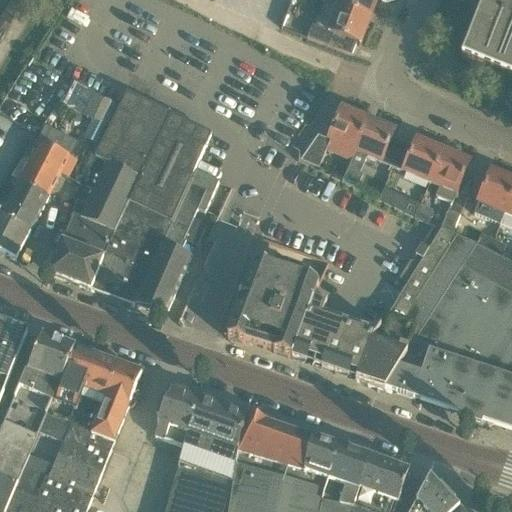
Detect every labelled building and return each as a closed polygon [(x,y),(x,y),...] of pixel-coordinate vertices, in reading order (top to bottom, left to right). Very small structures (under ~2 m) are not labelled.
[(340,0),(339,4),(338,7),(370,19),(377,0),(340,0)] [(481,8),(461,60),(511,80),(511,0),(487,0),(484,9),(482,8),(481,8)] [(338,7),(338,8),(329,5),(320,30),(312,27),(307,41),(343,54),(348,41),(359,45),(358,48),(359,48),(360,46),(370,19),(338,7)] [(92,120),(86,132),(83,139),(100,147),(118,111),(102,103),(104,100),(75,84),(64,106),(92,120)] [(211,137),(125,99),(97,162),(105,166),(106,165),(138,182),(120,221),(121,221),(164,242),(176,213),(194,173),(211,137)] [(328,142),(330,143),(354,154),(368,122),(341,111),(328,142)] [(354,154),(366,159),(381,165),(394,134),(396,135),(368,122),(354,154)] [(330,143),(328,142),(317,138),(300,163),(319,171),(330,143)] [(429,186),(443,153),(414,141),(414,143),(416,144),(403,175),(429,186)] [(28,161),(58,177),(68,159),(37,143),(28,161)] [(452,205),(455,197),(468,165),(471,166),(471,165),(443,153),(429,186),(439,190),(435,199),(452,205)] [(9,181),(47,201),(58,177),(28,161),(18,182),(11,178),(9,181)] [(80,220),(72,217),(62,244),(50,276),(91,293),(105,255),(112,238),(121,221),(120,221),(138,182),(106,165),(105,166),(80,220)] [(362,177),(347,170),(343,180),(358,186),(362,177)] [(135,309),(165,320),(191,260),(181,255),(186,244),(183,243),(197,212),(205,215),(218,185),(194,173),(176,213),(164,242),(135,309)] [(491,175),(478,206),(475,214),(500,224),(503,217),(511,196),(511,182),(489,173),(489,174),(491,175)] [(4,206),(34,224),(47,201),(9,181),(8,183),(14,187),(4,206)] [(406,200),(384,190),(378,202),(400,213),(406,200)] [(511,196),(503,217),(511,220),(511,196)] [(0,256),(15,263),(34,224),(4,206),(0,203),(0,256)] [(421,206),(415,220),(421,223),(426,226),(433,212),(421,206)] [(448,213),(441,230),(451,236),(459,217),(448,213)] [(105,255),(91,293),(135,309),(164,242),(121,221),(112,238),(105,255)] [(441,230),(421,262),(452,282),(416,339),(386,387),(383,392),(459,417),(458,421),(481,428),(482,425),(511,434),(511,266),(501,260),(488,254),(475,248),(463,241),(451,236),(441,230)] [(475,248),(488,254),(493,242),(481,236),(475,248)] [(506,248),(493,242),(488,254),(501,260),(506,248)] [(373,340),(372,341),(367,349),(355,382),(383,392),(386,387),(416,339),(452,282),(421,262),(380,329),(379,328),(373,340)] [(273,353),(292,361),(315,298),(318,289),(317,287),(256,264),(255,265),(254,265),(243,294),(242,293),(236,309),(237,310),(226,339),(227,339),(227,340),(244,345),(244,344),(273,353)] [(307,365),(314,368),(355,382),(367,349),(372,341),(373,340),(324,323),(324,322),(323,321),(320,321),(326,304),(326,303),(326,302),(315,298),(292,361),(307,365)] [(0,402),(15,360),(27,334),(5,326),(0,337),(0,402)] [(59,388),(60,388),(75,352),(42,339),(27,375),(25,375),(0,430),(0,511),(5,511),(17,484),(23,470),(28,458),(44,420),(51,408),(53,401),(59,388)] [(51,408),(44,420),(68,430),(97,360),(75,352),(60,388),(59,388),(53,401),(51,408)] [(87,511),(128,410),(141,377),(141,376),(141,375),(140,375),(139,376),(125,370),(122,368),(119,366),(115,365),(112,365),(110,365),(97,360),(68,430),(52,469),(51,470),(45,480),(23,470),(17,484),(5,511),(87,511)] [(154,439),(168,444),(183,450),(196,400),(169,390),(164,406),(157,425),(159,426),(154,439)] [(196,400),(183,450),(165,511),(226,511),(233,468),(239,436),(244,417),(199,401),(199,400),(198,400),(196,400)] [(318,511),(323,496),(339,448),(312,439),(312,440),(246,417),(246,418),(244,417),(239,436),(233,468),(226,511),(318,511)] [(353,511),(358,493),(370,459),(339,448),(323,496),(318,511),(353,511)] [(28,458),(23,470),(45,480),(51,470),(52,469),(28,458)] [(409,473),(370,459),(358,493),(353,511),(394,511),(397,506),(409,473)] [(458,511),(459,511),(451,503),(453,501),(440,488),(439,489),(430,480),(412,511),(458,511)]
